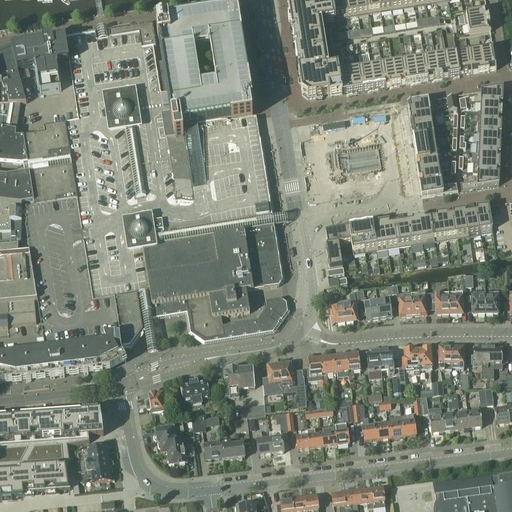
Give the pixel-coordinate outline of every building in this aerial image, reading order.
[(289,9),(288,10),(290,20),(291,25),(291,26),(292,33),(292,34),(293,38),(293,39),(294,47),(295,52),(297,68),(298,69),(298,73),(298,74),(300,82),(301,87),(300,87),(301,88),(302,98),(303,98),(307,101),(308,102),(316,100),(316,103),(322,102),(322,99),(324,99),(328,99),(330,98),(331,98),(335,98),(341,97),(342,96),(346,96),(349,95),(356,94),(357,94),(359,94),(363,93),(368,92),(370,92),(378,91),(380,90),(385,90),(385,89),(389,89),(390,89),(392,89),(399,87),(401,87),(402,87),(404,86),(404,87),(410,86),(413,85),(420,84),(423,84),(428,83),(431,82),(433,82),(434,82),(442,81),(443,81),(443,80),(444,80),(448,79),(448,80),(453,79),(455,79),(459,78),(460,78),(456,56),(457,56),(456,52),(454,40),(454,36),(453,36),(452,29),(451,22),(451,18),(449,6),(448,4),(447,0),(318,0),(307,2),(306,0),(304,0),(300,1),(301,3),(292,4),(292,5),(289,9)] [(162,25),(156,26),(157,27),(158,34),(157,34),(158,44),(159,43),(162,65),(159,65),(164,96),(166,110),(162,110),(167,140),(174,139),(175,141),(183,140),(182,131),(182,130),(183,130),(197,128),(222,124),(252,119),(250,106),(253,106),(252,103),(250,92),(249,84),(248,81),(249,81),(249,76),(247,71),(247,70),(248,65),(246,60),(245,60),(245,59),(246,59),(246,54),(244,50),(243,48),(244,48),(244,43),(242,39),(238,17),(240,14),(241,14),(241,13),(240,13),(240,12),(239,12),(239,11),(238,11),(238,10),(237,10),(236,10),(235,10),(234,10),(233,10),(233,11),(230,14),(219,16),(218,16),(203,18),(202,18),(191,20),(168,24),(162,25)] [(474,14),(463,16),(465,27),(489,23),(488,18),(487,13),(487,12),(486,12),(486,13),(474,14)] [(489,23),(465,27),(468,27),(469,37),(477,36),(489,34),(489,35),(490,35),(490,34),(491,34),(491,33),(490,33),(489,28),(490,28),(489,23)] [(39,136),(23,138),(28,165),(29,170),(30,175),(30,176),(29,176),(30,183),(26,184),(29,205),(29,206),(30,206),(30,205),(34,205),(34,209),(64,204),(77,202),(80,222),(84,244),(87,265),(87,267),(93,303),(114,300),(120,335),(122,350),(123,349),(129,349),(130,348),(142,331),(140,318),(140,317),(147,316),(153,315),(154,316),(158,318),(188,314),(192,335),(203,343),(204,344),(272,333),(286,314),(285,306),(282,304),(283,303),(281,301),(278,302),(266,304),(267,310),(258,322),(227,327),(227,328),(222,329),(221,320),(227,319),(228,319),(228,318),(234,318),(235,318),(235,317),(241,316),(241,317),(242,317),(242,316),(248,315),(248,316),(249,315),(250,315),(250,313),(249,314),(248,304),(248,303),(246,294),(252,293),(253,293),(254,292),(277,289),(279,288),(280,286),(279,285),(280,283),(273,237),(257,232),(257,226),(255,219),(257,219),(269,209),(259,145),(258,139),(255,120),(253,120),(226,124),(222,124),(192,129),(182,131),(183,140),(175,141),(174,139),(167,140),(162,110),(160,97),(152,49),(155,49),(156,49),(156,48),(155,48),(155,42),(155,41),(154,41),(153,35),(154,35),(153,34),(152,28),(152,26),(131,30),(109,33),(110,41),(103,42),(97,43),(95,36),(74,39),(65,40),(65,41),(65,42),(65,43),(67,53),(67,54),(68,54),(69,62),(68,62),(68,63),(69,63),(70,63),(70,65),(79,124),(55,128),(55,127),(55,128),(45,129),(38,130),(39,136)] [(12,48),(11,48),(17,73),(29,72),(32,71),(36,70),(40,94),(40,96),(61,93),(58,74),(57,71),(59,71),(58,67),(69,65),(69,63),(68,63),(68,62),(69,62),(68,54),(67,54),(67,53),(65,43),(65,42),(65,41),(65,40),(53,42),(49,42),(48,42),(45,43),(44,43),(42,43),(12,48)] [(479,47),(467,49),(468,55),(472,76),(478,75),(483,74),(480,53),(479,47)] [(7,90),(8,105),(20,105),(26,105),(17,73),(11,48),(11,49),(0,52),(0,78),(2,86),(3,90),(7,90)] [(492,51),(480,53),(483,74),(489,73),(495,72),(496,72),(492,51)] [(457,56),(456,56),(460,78),(471,76),(472,76),(468,55),(457,56)] [(30,79),(28,72),(19,74),(21,82),(30,79)] [(0,106),(1,106),(8,105),(7,90),(3,90),(2,86),(0,87),(0,86),(0,106)] [(481,94),(481,105),(502,106),(503,91),(481,94)] [(455,98),(447,100),(449,112),(457,111),(455,98)] [(409,118),(409,119),(435,115),(433,102),(407,106),(407,107),(408,112),(408,113),(409,118)] [(0,129),(16,132),(20,105),(8,105),(1,106),(0,106),(0,129)] [(478,114),(478,115),(502,116),(502,111),(502,106),(502,107),(502,106),(481,105),(480,114),(478,114)] [(410,124),(410,125),(411,130),(437,126),(435,115),(409,119),(409,120),(410,124)] [(501,126),(501,121),(502,116),(478,115),(477,125),(501,126)] [(501,136),(501,126),(477,125),(477,135),(501,136)] [(439,138),(437,126),(411,130),(413,142),(412,142),(413,142),(439,138)] [(0,148),(14,149),(15,139),(16,133),(17,132),(16,132),(0,129),(0,148)] [(500,146),(501,137),(501,136),(477,135),(477,136),(479,136),(479,145),(476,145),(476,146),(500,147),(500,146)] [(0,148),(0,164),(21,167),(27,166),(28,165),(23,138),(15,139),(14,149),(0,148)] [(439,138),(413,142),(414,154),(440,150),(439,138)] [(476,156),(500,157),(500,147),(476,146),(476,156)] [(442,161),(440,150),(414,154),(416,165),(442,161)] [(476,156),(478,157),(478,165),(473,165),(473,166),(499,167),(500,162),(500,157),(476,156)] [(416,166),(417,171),(417,172),(418,176),(439,173),(437,162),(442,161),(416,165),(416,166)] [(473,176),(499,177),(499,172),(499,167),(473,166),(473,176)] [(419,182),(420,187),(419,187),(420,187),(441,184),(439,173),(418,176),(419,181),(419,182)] [(26,206),(29,205),(26,184),(30,183),(29,176),(12,178),(7,179),(0,178),(0,202),(14,205),(21,206),(26,206)] [(473,177),(477,177),(477,184),(460,186),(461,194),(499,188),(499,177),(473,176),(473,177)] [(458,194),(457,186),(442,189),(441,184),(420,187),(422,200),(458,194)] [(21,214),(21,206),(14,205),(0,202),(0,212),(17,213),(17,214),(21,214)] [(481,238),(493,237),(491,225),(488,210),(488,209),(476,211),(481,238)] [(479,234),(480,238),(481,238),(476,211),(465,213),(469,240),(470,240),(469,235),(479,234)] [(21,215),(21,214),(17,214),(17,213),(0,212),(0,236),(11,236),(11,225),(21,224),(22,219),(22,215),(21,215)] [(465,213),(453,215),(457,242),(469,240),(465,213)] [(442,217),(446,244),(457,242),(453,215),(452,215),(447,216),(446,216),(442,217)] [(437,217),(436,218),(430,219),(434,246),(446,244),(442,217),(437,217)] [(424,220),(419,220),(418,220),(423,248),(434,246),(430,219),(425,220),(425,219),(424,219),(424,220)] [(412,222),(406,222),(411,250),(423,248),(418,220),(417,220),(417,221),(413,221),(412,221),(412,222)] [(399,251),(411,250),(406,222),(395,224),(399,251)] [(0,244),(21,243),(21,224),(11,225),(11,236),(0,236),(0,244)] [(388,225),(383,226),(388,253),(399,251),(395,224),(389,225),(388,225)] [(376,255),(388,253),(383,226),(379,227),(378,227),(372,228),(376,255)] [(365,257),(376,255),(372,228),(361,230),(365,257)] [(353,259),(354,259),(365,257),(361,230),(349,231),(352,245),(351,245),(353,259)] [(325,236),(327,247),(327,248),(339,246),(339,247),(351,245),(352,245),(349,231),(349,232),(342,233),(340,233),(334,234),(332,234),(325,236)] [(0,276),(32,273),(29,254),(18,255),(18,245),(0,247),(0,276)] [(339,246),(327,248),(327,247),(325,248),(325,249),(327,256),(326,256),(328,264),(329,272),(329,273),(342,271),(339,247),(339,246)] [(0,306),(34,303),(37,303),(32,273),(0,276),(0,306)] [(472,278),(465,279),(465,285),(465,291),(466,291),(473,290),(472,278)] [(329,282),(328,282),(328,283),(329,290),(330,290),(339,288),(338,281),(329,282)] [(350,303),(342,304),(343,309),(345,325),(347,325),(348,326),(351,325),(352,324),(359,323),(358,323),(358,322),(355,304),(359,303),(358,294),(354,295),(354,297),(349,297),(350,303)] [(483,317),(485,317),(485,295),(477,295),(477,294),(471,294),(471,301),(472,301),(472,317),(477,317),(479,318),(482,318),(483,317)] [(485,295),(485,317),(486,317),(488,318),(491,318),(493,317),(498,317),(498,300),(499,300),(499,294),(493,294),(493,295),(485,295)] [(424,295),(411,296),(413,318),(415,318),(416,319),(419,319),(419,318),(423,318),(423,316),(425,315),(425,318),(426,317),(426,314),(425,308),(430,308),(429,300),(425,300),(424,296),(424,295)] [(435,300),(429,300),(430,308),(436,308),(436,313),(436,318),(442,318),(443,318),(447,318),(448,318),(449,317),(448,296),(440,296),(440,295),(435,295),(435,300)] [(456,295),(448,296),(449,317),(451,317),(451,318),(455,318),(456,317),(462,317),(462,301),(463,301),(462,295),(456,295)] [(321,301),(321,302),(323,304),(324,307),(329,306),(331,318),(332,326),(332,327),(339,326),(339,327),(342,326),(343,326),(345,325),(343,309),(342,304),(330,306),(329,298),(326,296),(321,301)] [(413,318),(411,296),(404,296),(398,297),(400,319),(401,319),(400,317),(403,317),(403,319),(406,319),(407,319),(410,319),(411,319),(413,318)] [(390,301),(376,303),(379,322),(380,321),(381,322),(384,322),(385,321),(392,320),(390,301)] [(0,306),(0,315),(8,315),(9,328),(36,326),(34,303),(0,306)] [(378,322),(379,322),(376,303),(370,304),(369,303),(363,304),(366,319),(366,323),(372,323),(374,323),(377,323),(378,322)] [(7,319),(0,319),(0,331),(8,331),(8,327),(9,326),(9,323),(7,323),(7,319)] [(0,387),(5,385),(26,383),(26,384),(31,383),(31,382),(50,380),(50,381),(55,380),(54,379),(60,379),(60,380),(64,379),(64,378),(83,376),(83,377),(88,376),(88,375),(110,373),(118,368),(126,364),(122,357),(120,339),(101,341),(47,348),(0,353),(0,387)] [(452,351),(451,351),(451,371),(459,371),(459,373),(463,373),(463,351),(458,351),(457,349),(453,350),(452,351)] [(421,352),(418,353),(419,374),(432,372),(431,351),(429,351),(429,350),(424,350),(423,351),(422,351),(421,352)] [(445,351),(439,351),(439,373),(444,373),(451,373),(451,371),(451,351),(450,351),(450,350),(445,350),(445,351)] [(481,382),(487,382),(487,351),(482,351),(480,350),(477,350),(475,351),(473,351),(473,359),(471,359),(471,367),(481,367),(481,382)] [(493,351),(487,351),(487,382),(493,382),(493,372),(502,372),(502,367),(503,367),(504,359),(502,359),(502,351),(500,351),(498,350),(495,350),(493,351)] [(405,361),(403,362),(403,371),(406,370),(406,373),(413,372),(414,378),(416,378),(416,385),(420,384),(419,378),(419,374),(418,353),(414,353),(414,352),(413,352),(412,352),(411,351),(406,351),(406,352),(404,352),(405,361)] [(379,354),(381,373),(388,372),(388,376),(394,375),(392,353),(386,354),(384,353),(382,353),(380,354),(379,354)] [(373,355),(366,355),(369,380),(382,379),(381,373),(379,354),(378,354),(377,354),(374,354),(373,355)] [(349,380),(349,388),(350,391),(354,390),(353,380),(354,380),(353,374),(360,373),(358,357),(346,358),(349,380)] [(336,376),(337,375),(337,381),(349,380),(346,358),(334,360),(336,376)] [(332,360),(320,361),(322,380),(323,380),(324,390),(327,390),(326,377),(334,376),(332,360)] [(322,380),(320,361),(308,362),(309,371),(307,371),(308,385),(318,384),(319,391),(324,390),(323,380),(322,380)] [(281,368),(279,368),(282,390),(282,397),(283,397),(283,395),(296,394),(297,405),(302,405),(303,411),(306,411),(304,380),(303,380),(302,373),(302,375),(291,376),(291,374),(290,368),(289,368),(288,365),(281,366),(281,368)] [(268,382),(262,383),(264,397),(282,395),(282,397),(282,390),(279,368),(278,368),(277,367),(274,368),(273,369),(267,369),(268,382)] [(253,370),(237,371),(239,392),(255,391),(253,370)] [(239,392),(237,371),(227,372),(227,374),(223,374),(226,402),(240,400),(239,392)] [(399,379),(392,380),(394,396),(401,396),(399,379)] [(179,397),(180,406),(183,405),(183,406),(192,404),(193,408),(202,407),(201,402),(210,401),(208,393),(212,392),(211,385),(207,386),(207,384),(197,386),(197,383),(189,384),(190,387),(180,389),(181,397),(179,397)] [(491,392),(484,393),(486,409),(493,408),(491,392)] [(486,409),(484,393),(478,394),(480,410),(486,409)] [(147,415),(147,413),(151,412),(152,417),(164,415),(165,422),(170,421),(169,414),(168,408),(164,409),(162,396),(157,397),(155,396),(155,395),(151,396),(150,398),(149,398),(150,403),(146,404),(145,402),(146,406),(146,411),(147,415)] [(425,400),(419,401),(421,417),(428,417),(426,404),(425,400)] [(421,417),(419,401),(412,402),(415,418),(421,417)] [(358,408),(352,409),(354,425),(360,424),(358,408)] [(240,411),(241,422),(247,422),(266,419),(265,409),(240,411)] [(460,417),(454,418),(456,433),(469,432),(467,416),(467,412),(465,412),(463,410),(460,414),(460,417)] [(472,415),(467,416),(469,432),(481,430),(480,423),(481,423),(480,414),(479,414),(479,410),(471,411),(472,415)] [(332,411),(317,413),(318,420),(333,418),(332,411)] [(435,416),(428,417),(430,430),(431,430),(432,437),(443,435),(441,419),(442,419),(441,411),(435,412),(435,416)] [(509,427),(507,411),(494,413),(495,422),(496,421),(497,428),(509,427)] [(0,500),(1,501),(12,500),(23,499),(23,496),(24,496),(34,495),(35,495),(44,495),(45,494),(56,494),(57,494),(68,493),(70,493),(73,492),(72,483),(71,478),(71,472),(70,467),(67,449),(89,445),(89,439),(103,438),(102,430),(101,421),(100,414),(81,415),(80,415),(68,416),(61,416),(60,416),(59,416),(41,418),(35,418),(28,418),(23,419),(5,420),(4,420),(0,420),(0,500)] [(285,417),(287,434),(294,433),(292,416),(285,417)] [(285,417),(275,418),(277,428),(280,427),(281,435),(287,434),(285,417)] [(413,418),(401,419),(403,440),(416,439),(414,423),(413,418)] [(454,418),(442,419),(441,419),(443,435),(456,433),(454,418)] [(389,426),(387,427),(389,442),(403,440),(401,419),(389,421),(389,426)] [(204,422),(192,424),(193,435),(206,434),(204,422)] [(247,422),(235,423),(236,435),(248,434),(247,422)] [(374,423),(362,424),(363,430),(365,445),(377,443),(375,428),(374,423)] [(156,444),(157,444),(175,441),(174,435),(184,433),(182,424),(171,426),(171,431),(156,433),(156,437),(156,438),(155,438),(154,439),(154,440),(154,441),(154,442),(155,443),(156,444)] [(334,429),(334,430),(335,435),(336,448),(349,447),(347,434),(346,426),(341,427),(341,428),(334,429)] [(387,427),(375,428),(377,443),(389,442),(387,427)] [(323,437),(320,437),(322,450),(336,448),(335,435),(334,430),(322,431),(323,437)] [(314,432),(307,433),(308,438),(309,452),(322,450),(320,437),(315,438),(314,432)] [(308,438),(307,433),(296,434),(296,440),(298,453),(309,452),(308,438)] [(256,440),(255,441),(255,442),(256,441),(256,443),(258,458),(272,457),(270,441),(262,442),(261,434),(255,434),(256,440)] [(269,436),(270,441),(272,457),(284,455),(281,435),(269,436)] [(161,456),(164,456),(194,451),(193,451),(193,446),(188,447),(179,448),(178,441),(175,441),(157,444),(159,451),(160,453),(161,452),(161,456)] [(222,445),(223,460),(224,462),(237,461),(237,462),(242,462),(242,460),(244,460),(243,446),(230,447),(229,444),(222,445)] [(205,462),(223,460),(222,445),(203,448),(205,462)] [(89,451),(77,453),(79,466),(109,461),(108,455),(107,450),(105,450),(102,450),(102,449),(97,450),(97,451),(89,452),(89,451)] [(194,451),(164,456),(165,459),(168,459),(169,466),(171,467),(178,466),(178,468),(179,468),(179,469),(180,470),(181,470),(181,471),(182,471),(183,471),(184,470),(185,469),(185,468),(185,467),(186,467),(185,459),(195,458),(194,451)] [(72,472),(71,472),(71,478),(113,472),(111,463),(109,461),(79,466),(78,466),(72,472)] [(113,472),(71,478),(72,483),(77,482),(83,487),(88,481),(91,481),(92,487),(94,487),(94,488),(100,487),(99,486),(114,484),(113,472)] [(511,511),(511,477),(506,479),(506,478),(484,483),(433,490),(435,506),(434,508),(434,511),(433,511),(511,511)] [(383,491),(370,493),(373,511),(385,510),(384,504),(383,491)] [(370,493),(358,494),(360,507),(367,506),(368,511),(373,511),(370,493)] [(358,494),(344,496),(345,511),(351,511),(350,511),(350,509),(360,507),(358,494)] [(345,511),(344,496),(331,497),(333,511),(345,511)] [(317,499),(304,501),(305,511),(318,511),(317,506),(317,499)] [(305,511),(304,501),(292,502),(293,511),(305,511)] [(293,511),(292,502),(280,504),(281,508),(277,508),(277,511),(293,511)]
